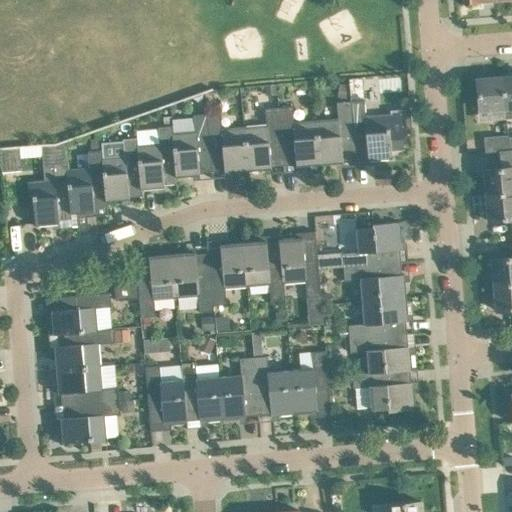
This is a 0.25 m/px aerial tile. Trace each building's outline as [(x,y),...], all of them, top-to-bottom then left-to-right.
[(511,76),(503,77),(506,118),(511,117),(511,76)] [(503,77),(477,79),(480,110),(490,109),(490,120),(506,118),(503,77)] [(277,94),(276,85),(265,86),(266,95),(277,94)] [(390,110),(391,113),(366,116),(364,100),(351,101),(356,159),(368,158),(368,160),(392,158),(392,149),(405,148),(401,109),(390,110)] [(338,118),(316,120),(320,164),(343,162),(343,160),(356,159),(351,101),(337,102),(338,118)] [(212,171),(207,113),(206,104),(197,105),(198,114),(193,115),(195,131),(173,132),(177,177),(200,175),(200,172),(212,171)] [(293,106),(279,107),(284,165),(285,173),(305,171),(304,166),(320,164),(316,120),(294,122),(293,106)] [(271,166),(284,165),(279,107),(265,108),(266,124),(244,126),(248,170),(272,168),(271,166)] [(248,170),(244,126),(222,128),(221,112),(207,113),(212,171),(225,170),(225,173),(248,170)] [(173,132),(173,126),(172,118),(163,118),(164,126),(158,127),(160,143),(138,145),(142,189),(165,187),(165,185),(178,183),(177,177),(173,132)] [(509,149),(509,142),(508,135),(484,137),(486,152),(509,149)] [(142,189),(138,145),(138,138),(123,139),(123,141),(102,142),(107,201),(130,199),(129,197),(143,195),(142,189)] [(90,167),(68,169),(72,213),(95,211),(95,216),(108,215),(107,201),(102,142),(101,142),(101,139),(91,140),(92,151),(88,151),(90,167)] [(72,213),(68,169),(67,162),(65,141),(56,144),(41,145),(43,165),(49,165),(50,180),(28,181),(30,198),(33,198),(36,225),(60,223),(59,221),(72,220),(72,213)] [(19,147),(0,148),(0,155),(1,172),(21,170),(19,147)] [(487,195),(511,192),(511,161),(509,161),(510,167),(484,169),(487,195)] [(511,192),(487,195),(489,221),(511,218),(511,192)] [(343,267),(401,262),(400,249),(402,249),(400,222),(373,224),(373,228),(356,229),(358,252),(342,253),(343,267)] [(321,296),(319,269),(318,255),(316,238),(303,239),(303,237),(279,239),(279,242),(280,241),(283,283),(284,283),(305,281),(307,297),(321,296)] [(280,241),(279,242),(267,243),(267,240),(244,242),(247,286),(270,285),(271,300),(285,299),(284,283),(283,283),(280,241)] [(225,288),(247,286),(244,242),(220,244),(220,247),(207,248),(208,253),(213,306),(214,305),(227,304),(225,288)] [(208,253),(196,254),(196,252),(172,254),(176,298),(198,296),(200,312),(214,311),(214,305),(213,306),(208,253)] [(154,300),(176,298),(172,254),(149,256),(149,258),(136,259),(138,284),(140,298),(141,317),(143,317),(143,329),(151,328),(150,316),(155,316),(154,300)] [(495,285),(511,282),(511,257),(492,259),(495,285)] [(362,301),(407,298),(405,274),(402,274),(401,262),(343,267),(345,281),(360,279),(362,301)] [(511,282),(495,285),(497,310),(511,308),(511,282)] [(116,300),(140,298),(138,284),(115,286),(116,300)] [(96,308),(112,307),(110,292),(53,297),(54,310),(51,311),(54,335),(56,334),(98,330),(98,329),(96,308)] [(333,304),(331,292),(321,293),(322,305),(333,304)] [(349,339),(407,334),(406,321),(409,321),(407,298),(362,301),(364,323),(348,325),(349,329),(340,330),(341,338),(349,337),(349,339)] [(322,310),(308,312),(309,325),(324,324),(322,310)] [(286,326),(286,313),(276,313),(277,326),(286,326)] [(214,315),(201,316),(203,331),(215,330),(214,315)] [(228,316),(216,316),(217,330),(229,329),(228,316)] [(129,329),(114,330),(114,328),(98,329),(98,330),(56,334),(57,346),(55,346),(57,370),(101,366),(99,344),(130,341),(129,329)] [(407,334),(349,339),(351,352),(355,352),(367,351),(368,372),(368,373),(410,370),(413,370),(411,346),(408,346),(407,334)] [(204,335),(199,345),(211,350),(216,340),(204,335)] [(156,338),(143,340),(145,353),(158,352),(156,338)] [(262,345),(253,346),(254,357),(263,356),(262,345)] [(314,368),(291,370),(295,414),(318,412),(318,410),(331,408),(326,351),(313,352),(314,368)] [(295,414),(291,370),(269,372),(267,356),(263,356),(254,357),(259,414),(271,413),(271,416),(295,414)] [(246,416),(259,414),(254,357),(240,358),(241,374),(219,376),(223,420),(246,418),(246,416)] [(223,420),(219,376),(197,378),(196,362),(181,363),(183,379),(187,421),(188,421),(199,420),(200,422),(223,420)] [(160,365),(145,366),(149,404),(150,424),(163,423),(164,425),(188,423),(188,421),(187,421),(183,379),(161,381),(160,365)] [(101,366),(57,370),(59,393),(61,393),(62,405),(120,400),(119,387),(103,388),(101,366)] [(411,382),(410,370),(368,373),(368,372),(357,373),(352,374),(354,388),(356,388),(357,408),(371,407),(371,410),(388,408),(388,412),(416,409),(414,382),(411,382)] [(352,386),(351,374),(338,375),(339,387),(352,386)] [(135,411),(134,399),(121,400),(122,413),(135,411)] [(121,414),(120,400),(62,405),(63,418),(61,418),(63,442),(90,440),(91,451),(102,450),(101,442),(107,442),(105,416),(121,414)] [(388,511),(421,511),(421,501),(387,503),(388,511)]
